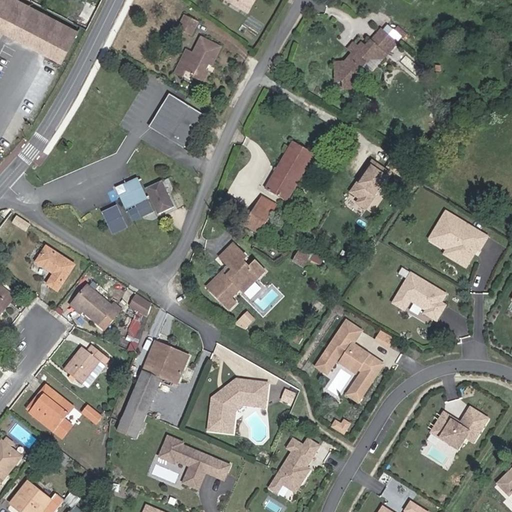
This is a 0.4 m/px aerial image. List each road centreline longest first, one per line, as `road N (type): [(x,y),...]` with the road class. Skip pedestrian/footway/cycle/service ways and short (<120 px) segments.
road 1 (residential): [(0,191),(143,281),(192,253),(259,78),(301,0)]
road 2 (residential): [(511,370),(474,362),(412,380),(383,407),(328,511)]
road 3 (secondary): [(0,187),(41,137),(117,0)]
